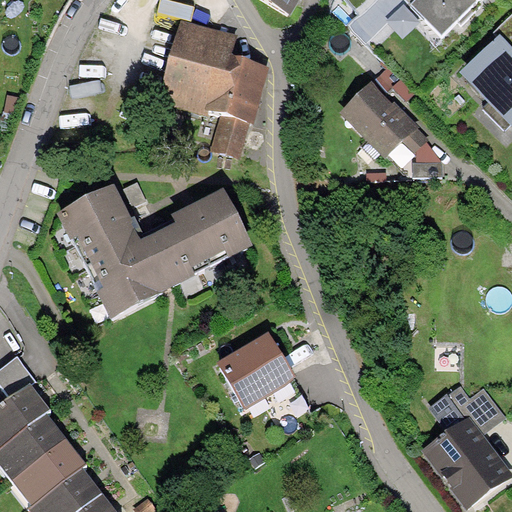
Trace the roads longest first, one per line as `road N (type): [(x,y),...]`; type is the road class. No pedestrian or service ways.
road 1 (residential): [(273,47),(282,73),(281,190),(374,429),(428,511)]
road 2 (residential): [(100,0),(27,151),(0,233)]
